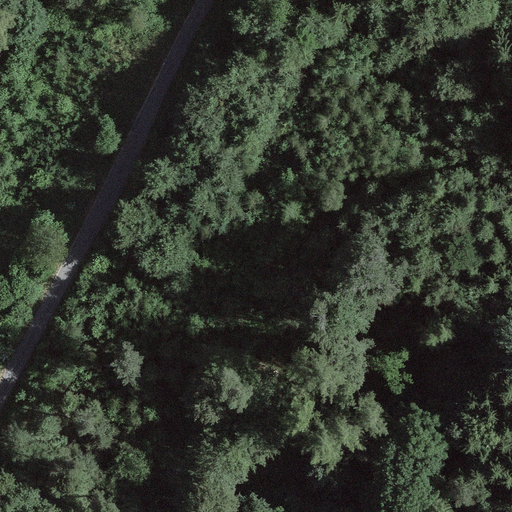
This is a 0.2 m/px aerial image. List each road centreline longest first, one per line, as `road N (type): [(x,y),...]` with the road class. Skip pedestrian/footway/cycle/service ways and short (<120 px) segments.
road 1 (track): [(0,392),(209,0)]
road 2 (track): [(200,511),(511,314)]
